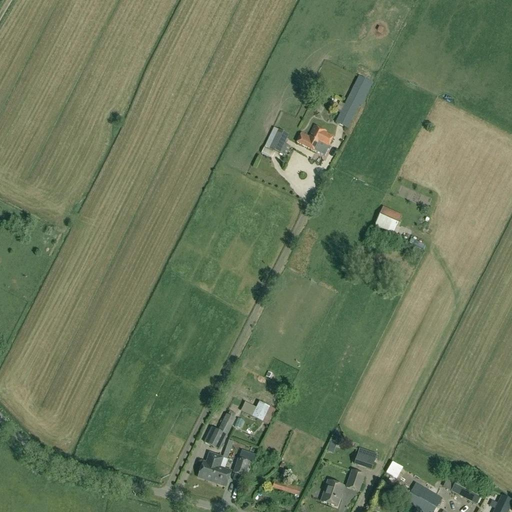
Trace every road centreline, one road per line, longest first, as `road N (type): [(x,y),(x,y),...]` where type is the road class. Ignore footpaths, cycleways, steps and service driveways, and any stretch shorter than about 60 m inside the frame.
road 1 (unknown): [(163,493),(281,261),(326,153)]
road 2 (unclassified): [(233,511),(51,461),(0,418)]
